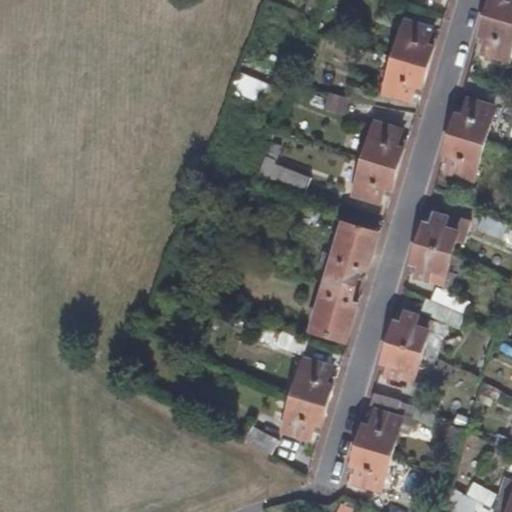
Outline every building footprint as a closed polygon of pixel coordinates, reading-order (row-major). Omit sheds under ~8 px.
[(369,0),(352,0),(351,5),(366,10),(369,0)] [(401,4),(387,0),(373,0),(370,14),(396,21),(401,4)] [(511,0),(489,0),(485,15),(511,23),(511,0)] [(478,36),(485,38),(481,54),(509,62),(510,57),(511,57),(511,23),(485,15),(478,36)] [(433,30),(404,20),(393,58),(427,69),(434,48),(428,46),(433,30)] [(319,35),(308,32),(289,84),(301,88),(319,35)] [(393,58),(373,51),(370,62),(391,68),(393,58)] [(393,58),(391,68),(383,94),(412,103),(413,95),(419,97),(427,69),(393,58)] [(266,101),(272,81),(240,72),(234,92),(266,101)] [(377,93),(352,86),(349,98),(349,100),(373,106),(377,93)] [(349,98),(327,93),(323,110),(344,116),(349,100),(349,98)] [(464,108),(458,106),(450,134),(484,144),(495,108),(466,99),(464,108)] [(403,131),(374,122),(363,159),(397,169),(406,140),(401,139),(403,131)] [(484,144),(450,134),(441,163),(447,165),(445,173),(474,181),(484,144)] [(282,147),(269,142),(257,176),(305,194),(311,178),(275,164),(282,147)] [(397,169),(363,159),(352,195),(381,204),(383,197),(389,198),(397,169)] [(432,217),(425,215),(417,244),(452,254),(463,219),(447,214),(446,217),(433,213),(432,217)] [(509,228),(481,216),(475,232),(503,243),(509,228)] [(378,234),(344,224),(334,256),(322,253),(317,270),(329,273),(327,278),(357,286),(362,269),(367,270),(378,234)] [(452,254),(417,244),(411,264),(417,266),(414,276),(428,281),(431,270),(446,275),(452,254)] [(327,278),(326,282),(311,331),(346,342),(357,305),(352,303),(357,286),(327,278)] [(455,300),(444,295),(440,302),(451,307),(455,300)] [(425,299),(419,312),(448,324),(458,329),(464,316),(425,299)] [(403,315),(397,313),(388,342),(423,353),(436,358),(443,337),(444,338),(448,324),(404,312),(403,315)] [(511,327),(511,324),(504,321),(499,331),(508,336),(511,327)] [(259,327),(256,338),(305,354),(308,343),(259,327)] [(511,343),(498,335),(489,349),(511,360),(511,343)] [(423,353),(388,342),(381,363),(387,365),(384,376),(400,380),(403,370),(417,374),(423,353)] [(302,364),(299,376),(293,396),(327,406),(336,377),(330,375),(333,367),(304,359),(302,364)] [(302,364),(294,361),(291,373),(299,376),(302,364)] [(477,392),(479,392),(475,400),(489,407),(498,391),(481,383),(477,392)] [(372,393),(369,406),(374,407),(412,419),(416,406),(372,393)] [(327,406),(293,396),(281,432),(310,441),(315,424),(321,426),(327,406)] [(371,417),(366,416),(357,445),(392,456),(399,433),(409,436),(414,420),(412,419),(374,407),(371,417)] [(279,442),(252,427),(244,441),(265,452),(272,456),(279,442)] [(464,433),(448,428),(440,450),(457,455),(464,433)] [(392,456),(357,445),(349,474),(354,475),(352,482),(381,492),(392,456)] [(511,511),(511,479),(503,477),(492,510),(497,511),(511,511)] [(496,494),(473,482),(465,496),(475,501),(490,508),(496,494)] [(465,496),(452,489),(444,506),(456,511),(469,511),(475,501),(465,496)] [(413,511),(391,501),(385,511),(413,511)]
